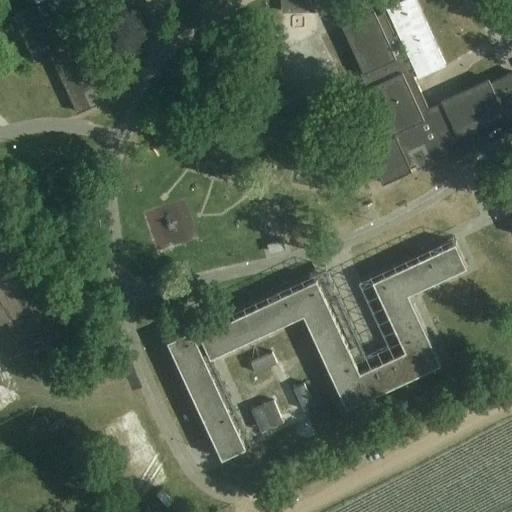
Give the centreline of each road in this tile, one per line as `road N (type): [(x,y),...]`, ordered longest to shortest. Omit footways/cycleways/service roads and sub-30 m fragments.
road 1 (track): [(296,511),(511,400)]
road 2 (unknown): [(225,511),(140,367),(122,300)]
